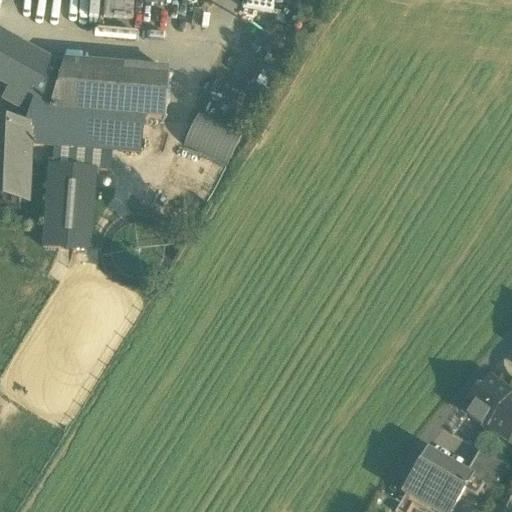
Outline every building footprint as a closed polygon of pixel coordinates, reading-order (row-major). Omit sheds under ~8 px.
[(94,17),(97,0),(79,0),(76,13),(94,17)] [(32,102),(51,112),(63,71),(62,70),(62,69),(0,34),(0,83),(8,88),(32,102)] [(65,65),(62,69),(62,70),(63,71),(51,112),(142,120),(163,121),(167,72),(65,63),(64,65),(65,65)] [(3,101),(28,114),(32,102),(8,88),(3,101)] [(141,140),(142,120),(51,112),(32,102),(28,114),(23,129),(22,130),(23,130),(26,130),(44,132),(73,134),(141,140)] [(229,165),(240,139),(189,119),(179,145),(229,165)] [(0,197),(25,199),(26,173),(25,173),(26,147),(26,130),(23,130),(22,130),(23,129),(0,127),(0,197)] [(54,149),(72,151),(73,134),(44,132),(26,130),(26,147),(54,149)] [(140,156),(141,140),(73,134),(72,151),(107,154),(140,156)] [(54,149),(52,169),(93,172),(93,173),(106,174),(107,154),(72,151),(54,149)] [(48,168),(42,250),(87,254),(93,173),(93,172),(52,169),(48,168)] [(463,415),(487,432),(511,396),(511,395),(492,380),(463,415)] [(511,396),(487,432),(511,448),(511,396)] [(487,491),(494,495),(509,471),(480,454),(466,479),(473,482),(484,489),(487,491)] [(466,479),(429,457),(405,499),(428,511),(455,511),(465,495),(473,482),(466,479)] [(473,482),(465,495),(477,501),(484,489),(473,482)] [(488,497),(480,511),(485,511),(494,495),(487,491),(485,495),(488,497)] [(511,511),(511,498),(505,495),(496,511),(511,511)]
